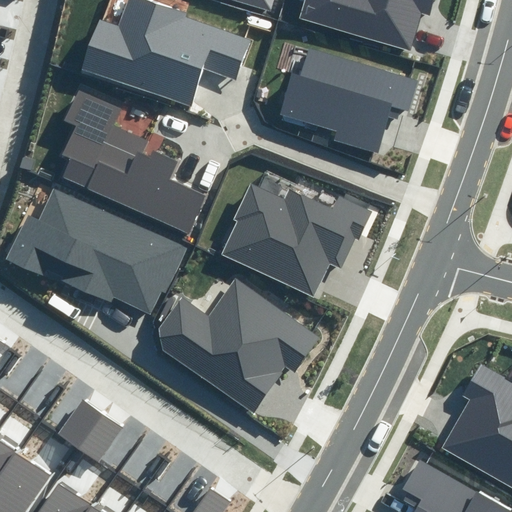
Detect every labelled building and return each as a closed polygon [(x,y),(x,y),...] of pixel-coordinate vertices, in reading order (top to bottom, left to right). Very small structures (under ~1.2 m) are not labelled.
[(187,13),(150,0),(125,0),(117,24),(100,18),(82,70),(192,108),(204,72),(238,83),(252,41),(186,18),(187,13)] [(228,0),(271,12),(274,0),(228,0)] [(302,0),(297,19),(407,49),(418,9),(428,12),(431,0),(302,0)] [(294,72),(282,114),(335,129),(332,141),(380,154),(394,104),(411,109),(419,80),(309,48),(302,74),(294,72)] [(126,101),(79,80),(61,120),(73,125),(60,156),(69,159),(61,176),(188,232),(204,197),(165,180),(175,159),(155,150),(151,159),(141,155),(148,138),(116,124),(126,101)] [(237,221),(222,254),(314,296),(329,263),(341,268),(355,237),(361,240),(374,211),(341,196),(335,210),(289,189),(284,200),(248,184),(232,219),(237,221)] [(114,296),(151,313),(161,292),(166,294),(188,248),(51,185),(37,217),(26,212),(4,260),(54,283),(58,276),(112,301),(114,296)] [(209,315),(182,295),(160,326),(163,351),(253,414),(286,368),(294,374),(320,337),(236,277),(209,315)] [(511,380),(480,362),(462,395),(469,399),(442,447),(511,486),(511,380)] [(102,415),(80,399),(56,432),(78,448),(102,415)] [(124,430),(102,415),(78,448),(101,464),(124,430)] [(0,473),(16,451),(0,439),(0,473)] [(25,511),(51,475),(16,451),(0,473),(0,511),(25,511)] [(507,511),(418,461),(400,491),(420,502),(414,511),(507,511)] [(83,511),(89,505),(56,482),(35,511),(83,511)] [(225,511),(231,505),(208,490),(192,511),(225,511)]
